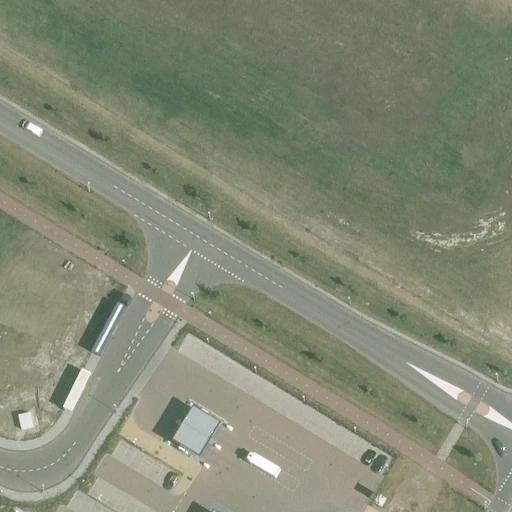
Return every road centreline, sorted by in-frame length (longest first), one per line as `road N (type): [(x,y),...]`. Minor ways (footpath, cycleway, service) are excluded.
road 1 (tertiary): [(209,244),(416,369)]
road 2 (tertiary): [(0,118),(186,230)]
road 3 (unclassified): [(0,465),(21,473),(58,461),(136,343)]
road 4 (unclassified): [(186,230),(138,309),(136,343)]
road 5 (unclassified): [(136,343),(160,325),(209,244)]
road 6 (tertiary): [(416,369),(451,408),(511,445)]
